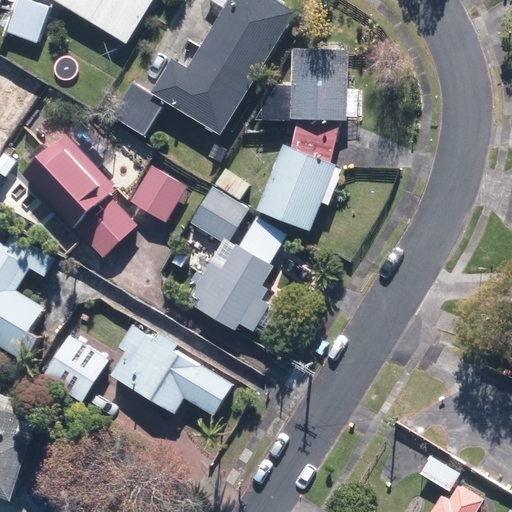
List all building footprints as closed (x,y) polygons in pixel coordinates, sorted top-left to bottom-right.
[(25,0),(21,0),(10,34),(39,44),(51,8),(25,0)] [(51,0),(129,48),(158,0),(51,0)] [(134,81),(111,118),(146,140),(168,103),(224,138),(299,16),(273,0),(220,0),(229,5),(189,70),(173,60),(153,93),(134,81)] [(285,146),(259,213),(313,233),(339,167),(333,165),(342,123),(350,123),(352,47),(294,46),(292,122),(299,122),(293,149),(285,146)] [(0,159),(11,144),(0,135),(0,159)] [(68,136),(25,177),(105,261),(142,227),(113,196),(119,190),(68,136)] [(153,167),(131,203),(168,225),(191,189),(153,167)] [(214,188),(192,224),(231,247),(252,210),(214,188)] [(199,288),(190,303),(238,333),(243,326),(257,334),(273,307),(265,302),(272,291),(265,287),(277,267),(239,244),(224,269),(210,260),(194,286),(199,288)] [(0,346),(31,365),(47,338),(36,331),(49,308),(22,292),(36,268),(0,246),(0,346)] [(237,385),(135,327),(121,351),(128,355),(114,380),(177,416),(186,399),(218,418),(237,385)] [(69,335),(41,378),(86,406),(113,362),(69,335)] [(29,403),(0,395),(0,499),(15,504),(34,438),(20,434),(29,403)] [(444,497),(434,511),(481,511),(488,502),(460,485),(450,501),(444,497)]
